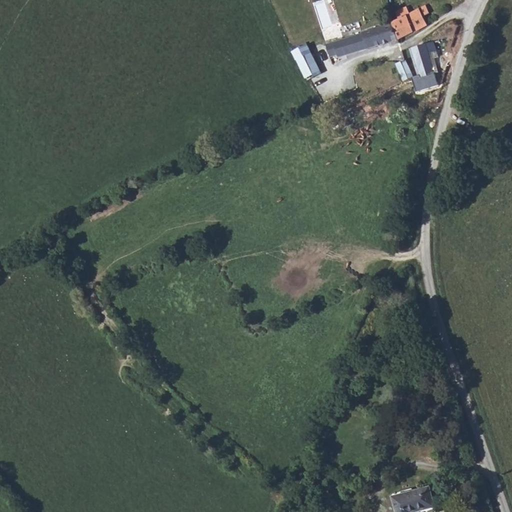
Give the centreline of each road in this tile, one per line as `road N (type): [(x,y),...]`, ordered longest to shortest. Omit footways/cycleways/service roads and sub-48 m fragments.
road 1 (track): [(271,511),(235,456),(150,381),(56,237),(0,267)]
road 2 (unclassified): [(505,511),(427,283),(424,250),(443,137)]
road 3 (track): [(271,501),(290,498),(388,276),(424,250)]
road 4 (unclassified): [(443,137),(410,40),(448,18),(479,17)]
road 5 (unclassified): [(443,137),(479,17)]
